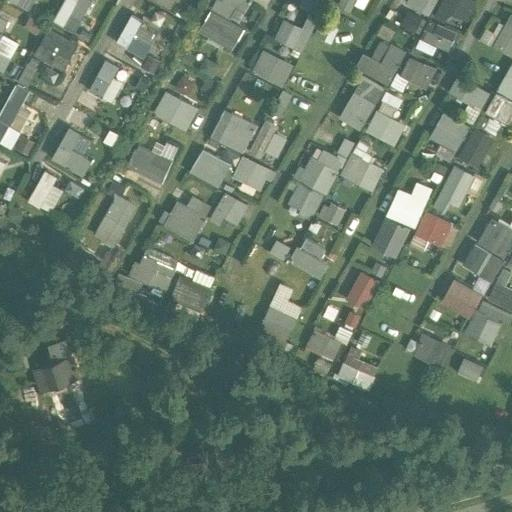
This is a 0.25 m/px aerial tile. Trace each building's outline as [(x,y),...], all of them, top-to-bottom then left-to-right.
[(15,0),(32,9),(37,0),(15,0)] [(77,31),(93,0),(65,0),(55,19),(77,31)] [(218,0),(214,9),(245,22),(254,0),(218,0)] [(304,0),(303,5),(333,14),(337,0),(304,0)] [(366,11),(370,0),(344,0),(344,1),(366,11)] [(408,0),(408,3),(434,13),(439,0),(408,0)] [(472,18),(480,0),(443,0),(437,15),(449,21),(454,10),(472,18)] [(201,29),(234,48),(246,26),(213,7),(201,29)] [(511,8),(492,40),(511,52),(511,8)] [(150,54),(159,31),(147,27),(151,19),(132,11),(120,42),(150,54)] [(307,24),(283,18),(278,40),(310,48),(318,16),(309,13),(307,24)] [(415,13),(404,18),(410,30),(421,25),(415,13)] [(23,40),(5,30),(10,21),(0,15),(0,65),(6,69),(23,40)] [(435,17),(419,45),(435,54),(440,45),(450,51),(461,32),(435,17)] [(65,70),(81,44),(52,26),(36,52),(65,70)] [(374,53),(368,51),(361,66),(391,81),(408,49),(383,36),(374,53)] [(269,49),(258,72),(286,85),(297,62),(269,49)] [(405,90),(412,78),(429,87),(440,68),(413,53),(395,85),(405,90)] [(116,74),(121,64),(107,56),(91,88),(116,101),(126,80),(116,74)] [(30,59),(20,82),(31,87),(40,64),(30,59)] [(511,66),(489,107),(511,120),(511,66)] [(461,73),(451,90),(472,102),(465,115),(476,121),(493,90),(461,73)] [(362,74),(344,118),(368,128),(386,84),(362,74)] [(0,139),(16,146),(32,109),(24,105),(31,89),(15,82),(0,116),(0,139)] [(155,110),(188,128),(201,106),(168,87),(155,110)] [(285,115),(293,92),(285,89),(276,112),(285,115)] [(213,136),(248,150),(260,120),(225,106),(213,136)] [(381,106),(368,128),(396,145),(409,123),(381,106)] [(447,110),(432,135),(458,151),(474,127),(447,110)] [(267,119),(252,149),(264,155),(280,125),(267,119)] [(53,155),(84,174),(95,157),(86,152),(94,138),(73,125),(53,155)] [(461,155),(481,166),(497,136),(477,125),(461,155)] [(23,132),(16,146),(30,152),(36,139),(23,132)] [(360,138),(343,174),(376,190),(388,163),(370,154),(375,144),(360,138)] [(130,165),(166,181),(182,145),(169,140),(165,151),(141,140),(130,165)] [(204,146),(193,172),(224,185),(235,160),(204,146)] [(320,157),(313,154),(289,202),(317,217),(347,157),(325,146),(320,157)] [(0,172),(8,159),(0,154),(0,172)] [(246,154),(237,173),(265,186),(274,167),(246,154)] [(435,204),(446,210),(453,199),(466,206),(481,177),(456,164),(435,204)] [(47,166),(30,198),(54,211),(66,190),(54,183),(59,173),(47,166)] [(69,188),(72,176),(60,173),(57,185),(69,188)] [(400,186),(389,214),(419,225),(434,186),(418,180),(414,191),(400,186)] [(237,230),(252,202),(226,189),(211,217),(237,230)] [(116,247),(141,203),(120,191),(95,236),(116,247)] [(191,201),(176,197),(168,227),(201,236),(211,200),(193,195),(191,201)] [(332,199),(323,215),(342,226),(351,209),(332,199)] [(446,244),(456,221),(429,209),(418,232),(446,244)] [(374,244),(400,256),(414,226),(388,214),(374,244)] [(497,279),(511,249),(511,223),(492,214),(467,264),(497,279)] [(295,260),(322,272),(334,248),(307,235),(295,260)] [(286,257),(293,244),(279,238),(273,251),(286,257)] [(203,255),(189,250),(185,259),(151,245),(144,263),(193,281),(203,255)] [(346,299),(366,310),(383,279),(363,268),(346,299)] [(472,317),(485,293),(457,277),(443,302),(472,317)] [(511,282),(491,277),(474,336),(497,343),(504,320),(511,322),(511,282)] [(262,324),(289,337),(306,304),(291,297),(296,286),(283,280),(262,324)] [(340,359),(353,328),(341,324),(338,333),(319,326),(310,347),(340,359)] [(415,355),(445,367),(455,342),(425,330),(415,355)] [(64,338),(49,343),(55,359),(36,366),(43,388),(69,379),(73,375),(74,370),(75,369),(64,338)] [(362,356),(366,348),(352,342),(339,377),(372,389),(382,364),(362,356)] [(459,371),(478,381),(486,366),(467,356),(459,371)]
